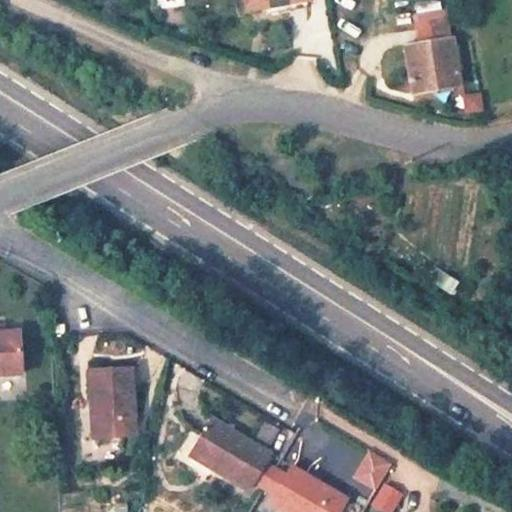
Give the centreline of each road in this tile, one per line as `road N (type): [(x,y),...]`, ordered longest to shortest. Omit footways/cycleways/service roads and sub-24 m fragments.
road 1 (primary): [(0,108),(511,430)]
road 2 (unclassified): [(228,108),(297,105),(411,136),(511,139)]
road 3 (unclassified): [(0,197),(228,108)]
road 4 (residential): [(228,108),(194,78),(12,0)]
